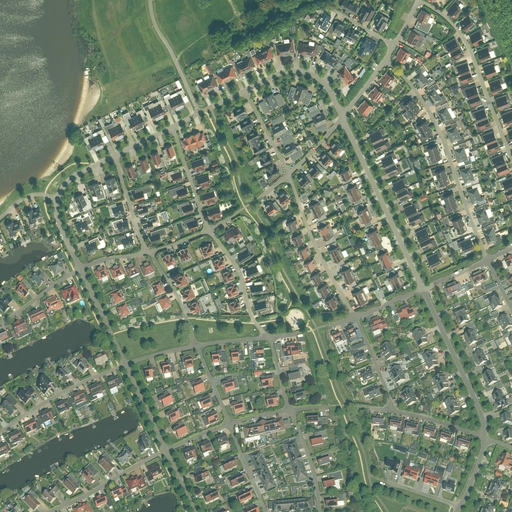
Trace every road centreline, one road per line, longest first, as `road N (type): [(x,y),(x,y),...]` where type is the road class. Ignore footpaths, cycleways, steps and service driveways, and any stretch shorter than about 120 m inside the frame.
road 1 (residential): [(386,60),(435,120),(488,261)]
road 2 (unclassified): [(342,118),(422,289)]
road 3 (residential): [(511,156),(461,35),(418,0)]
road 4 (unclassified): [(422,289),(485,439)]
road 5 (residential): [(356,317),(318,252),(289,175)]
road 6 (residential): [(125,365),(0,432)]
road 7 (residential): [(165,451),(50,511)]
road 8 (unclassified): [(245,90),(303,71),(325,84),(342,118)]
road 9 (residential): [(264,339),(239,270),(209,229)]
